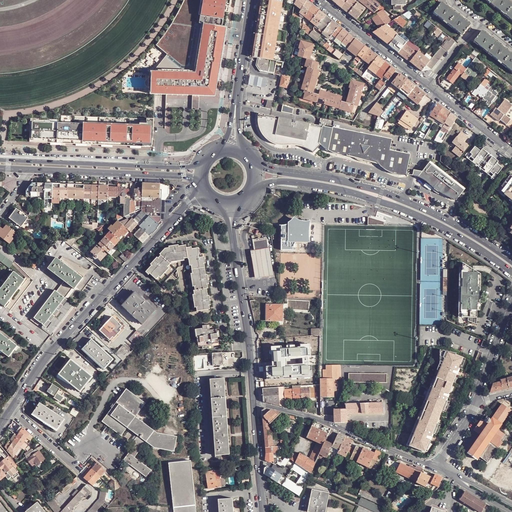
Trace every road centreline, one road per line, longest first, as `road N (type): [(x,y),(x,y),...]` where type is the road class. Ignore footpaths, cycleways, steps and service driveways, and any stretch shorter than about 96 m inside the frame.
road 1 (tertiary): [(511,261),(403,200),(252,162)]
road 2 (tertiary): [(254,189),(296,182),(384,202),(447,229),(511,271)]
road 3 (tertiary): [(188,202),(41,363),(10,409)]
road 4 (tertiary): [(202,164),(0,158)]
road 5 (residential): [(436,466),(254,401)]
road 6 (residential): [(254,401),(231,231)]
road 7 (tertiary): [(32,170),(199,183)]
road 8 (unknown): [(59,343),(24,319),(43,284),(0,246)]
road 9 (residential): [(317,0),(426,86)]
